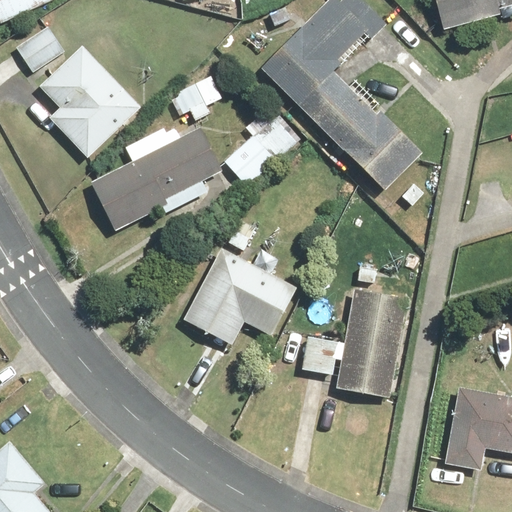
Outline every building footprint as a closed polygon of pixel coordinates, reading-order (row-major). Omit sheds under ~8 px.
[(0,0),(0,14),(5,24),(56,0),(0,0)] [(418,176),(415,173),(430,157),(389,115),(384,120),(340,76),(345,71),(340,66),(370,36),(377,43),(392,28),(363,0),(353,0),(346,7),(339,0),(335,0),(305,31),(265,70),(391,196),(403,184),(406,188),(418,176)] [(511,0),(440,0),(450,31),(511,12),(511,0)] [(36,73),(37,72),(39,75),(69,52),(67,49),(50,27),(19,51),(36,73)] [(147,108),(145,106),(87,47),(44,88),(64,109),(53,120),(88,155),(93,160),(147,108)] [(215,116),(211,106),(231,99),(223,77),(176,94),(184,116),(194,112),(198,122),(215,116)] [(300,145),(278,120),(229,163),(251,188),(300,145)] [(212,192),(208,183),(226,175),(206,132),(186,141),(179,127),(131,149),(138,164),(97,183),(120,233),(172,209),(173,211),(212,192)] [(302,290),(275,275),(226,250),(188,321),(236,347),(249,323),(276,338),(302,290)] [(307,372),(344,378),(342,392),(392,399),(407,302),(357,295),(350,341),(312,335),(307,372)] [(488,470),(490,452),(511,454),(511,397),(497,396),(461,391),(452,466),(488,470)] [(55,511),(39,493),(45,488),(49,484),(13,444),(11,446),(0,455),(0,511),(55,511)]
